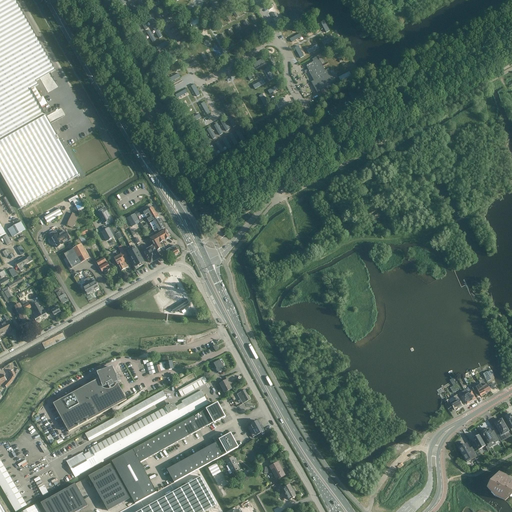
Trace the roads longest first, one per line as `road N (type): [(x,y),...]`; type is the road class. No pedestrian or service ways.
road 1 (unknown): [(511,57),(275,192),(218,216),(96,0)]
road 2 (primary): [(351,511),(297,434),(207,261)]
road 3 (unclassified): [(180,267),(192,274),(323,511)]
road 4 (primary): [(199,264),(337,511)]
road 5 (track): [(0,414),(36,361),(112,325),(222,328)]
road 6 (unclassified): [(0,361),(153,274),(180,267)]
road 7 (unclassified): [(207,261),(275,192),(317,125)]
road 8 (primary): [(48,0),(134,147)]
road 9 (primary): [(207,261),(134,147)]
road 10 (primary): [(134,147),(199,264)]
